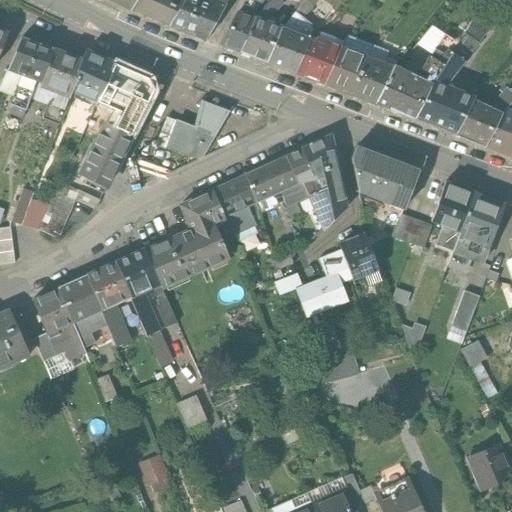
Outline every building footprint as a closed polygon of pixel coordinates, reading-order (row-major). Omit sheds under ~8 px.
[(105,0),(129,13),(137,0),(105,0)] [(137,0),(129,13),(168,29),(186,0),(137,0)] [(186,0),(168,29),(204,41),(227,0),(213,0),(213,3),(205,0),(186,0)] [(243,0),(236,12),(248,17),(262,0),(243,0)] [(303,0),(294,12),(302,19),(316,0),(303,0)] [(218,45),(235,51),(248,17),(236,12),(218,45)] [(294,12),(280,29),(266,63),(293,74),(307,40),(312,30),(311,26),(302,19),(294,12)] [(248,17),(235,51),(266,63),(279,29),(248,17)] [(470,24),(464,34),(479,43),(485,33),(470,24)] [(444,37),(430,28),(416,45),(432,55),(444,37)] [(318,32),(315,40),(340,49),(343,41),(318,32)] [(458,44),(451,55),(465,64),(479,43),(464,34),(458,44)] [(344,42),(340,49),(366,59),(370,52),(375,46),(348,36),(344,42)] [(444,37),(432,55),(436,58),(427,70),(437,76),(451,55),(458,44),(444,37)] [(36,82),(47,50),(19,40),(1,85),(13,91),(19,75),(36,82)] [(340,49),(315,40),(313,42),(307,40),(293,74),(323,85),(340,49)] [(386,51),(375,46),(370,52),(366,59),(392,69),(393,67),(395,62),(383,57),(386,51)] [(366,59),(340,49),(323,85),(349,95),(366,59)] [(79,61),(47,50),(36,82),(40,83),(39,87),(44,89),(56,93),(52,106),(46,104),(41,119),(58,125),(69,92),(79,61)] [(114,65),(85,52),(84,54),(82,54),(79,61),(69,92),(96,103),(114,65)] [(437,76),(433,82),(414,120),(454,136),(472,99),(449,90),(465,64),(451,55),(437,76)] [(392,69),(366,59),(349,95),(375,105),(392,69)] [(157,84),(114,65),(96,103),(121,113),(107,141),(124,150),(157,84)] [(414,82),(406,79),(408,73),(393,67),(392,69),(375,105),(414,120),(433,82),(437,76),(427,70),(423,68),(414,82)] [(19,75),(13,91),(7,104),(25,111),(36,82),(19,75)] [(489,109),(472,99),(454,136),(484,148),(502,111),(511,101),(511,94),(507,90),(489,109)] [(231,115),(184,99),(180,124),(212,135),(217,137),(231,115)] [(484,148),(511,158),(511,113),(502,111),(484,148)] [(212,135),(180,124),(176,122),(166,147),(198,159),(201,157),(212,135)] [(329,138),(306,149),(308,157),(304,159),(308,167),(321,161),(326,171),(322,173),(328,197),(341,195),(329,138)] [(105,140),(86,179),(105,188),(124,150),(107,141),(105,140)] [(306,149),(286,158),(296,185),(302,182),(309,198),(323,231),(333,221),(328,197),(322,173),(326,171),(321,161),(308,167),(304,159),(308,157),(306,149)] [(385,160),(355,149),(351,159),(354,176),(357,191),(372,196),(385,160)] [(286,158),(245,177),(256,203),(274,195),(276,200),(282,198),(286,209),(289,218),(299,214),(295,204),(309,198),(302,182),(296,185),(286,158)] [(418,173),(385,160),(372,196),(405,209),(418,173)] [(245,177),(212,192),(223,218),(230,236),(257,223),(249,206),(256,203),(245,177)] [(99,202),(60,184),(51,203),(71,211),(74,203),(94,212),(99,202)] [(474,194),(447,184),(433,222),(460,232),(474,194)] [(33,194),(22,190),(10,223),(22,227),(33,194)] [(505,206),(474,194),(460,232),(458,238),(487,249),(489,249),(505,206)] [(341,195),(328,197),(333,221),(345,210),(341,195)] [(201,197),(180,206),(191,230),(144,251),(159,285),(161,289),(229,258),(201,197)] [(71,211),(51,203),(38,232),(57,240),(71,211)] [(9,228),(0,229),(0,265),(14,264),(9,228)] [(363,237),(339,247),(341,252),(352,280),(376,270),(363,237)] [(487,249),(458,238),(452,252),(481,263),(487,249)] [(144,251),(115,264),(130,298),(152,288),(159,285),(144,251)] [(341,252),(318,260),(326,278),(301,287),(295,290),(306,319),(348,302),(341,284),(352,280),(341,252)] [(287,253),(266,262),(270,274),(292,265),(287,253)] [(130,298),(115,264),(86,277),(100,311),(101,312),(114,305),(129,298),(130,298)] [(296,275),(274,284),(279,296),(295,290),(301,287),(296,275)] [(86,277),(57,290),(71,323),(95,313),(100,311),(86,277)] [(130,298),(129,298),(150,346),(162,340),(158,332),(160,331),(148,305),(158,301),(152,288),(130,298)] [(511,288),(479,299),(489,330),(511,321),(511,288)] [(57,290),(31,301),(46,334),(61,328),(71,323),(57,290)] [(463,292),(451,326),(466,332),(479,298),(463,292)] [(114,305),(101,312),(115,347),(129,341),(114,305)] [(169,307),(159,312),(167,328),(176,324),(169,307)] [(9,312),(0,315),(0,367),(28,355),(9,312)] [(95,313),(71,323),(83,349),(95,344),(91,335),(103,330),(95,313)] [(71,323),(61,328),(79,367),(84,364),(80,357),(85,355),(83,349),(71,323)] [(474,365),(490,356),(481,340),(465,348),(474,365)] [(107,375),(95,380),(104,402),(116,397),(107,375)] [(192,427),(210,419),(199,394),(181,402),(192,427)] [(497,447),(467,458),(477,484),(490,479),(493,487),(510,480),(497,447)] [(143,461),(155,495),(178,486),(166,452),(143,461)] [(419,511),(408,485),(374,500),(379,511),(419,511)] [(305,511),(357,511),(349,492),(305,511)] [(379,511),(374,500),(364,504),(367,511),(379,511)] [(243,511),(239,502),(220,510),(220,511),(243,511)]
